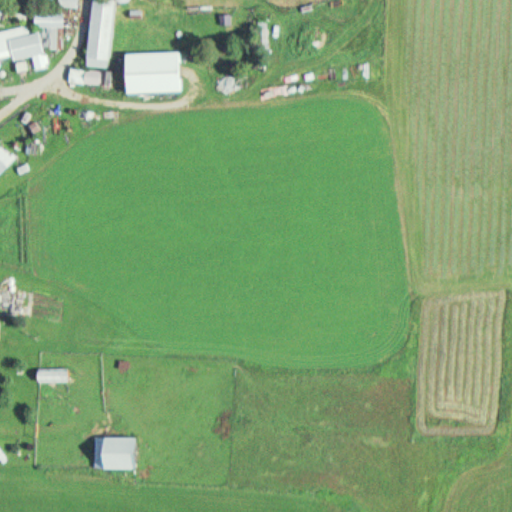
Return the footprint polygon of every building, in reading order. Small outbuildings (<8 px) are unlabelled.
[(94,63),(99,0),(122,0),(117,65),(94,63)] [(0,36),(2,36),(1,31),(23,26),(25,35),(49,30),(46,11),(67,7),(70,21),(63,22),(68,46),(58,48),(61,66),(31,72),(28,55),(10,59),(9,53),(8,54),(10,63),(0,65),(0,36)] [(261,20),(262,47),(277,46),(276,19),(261,20)] [(135,50),(136,88),(188,86),(186,48),(135,50)] [(108,70),(106,84),(77,80),(79,66),(108,70)] [(111,67),(110,80),(120,81),(121,68),(111,67)] [(0,150),(3,153),(10,146),(22,158),(1,180),(0,179),(0,150)] [(45,366),(45,376),(77,376),(77,366),(45,366)] [(105,434),(143,434),(143,466),(105,466),(105,434)]
